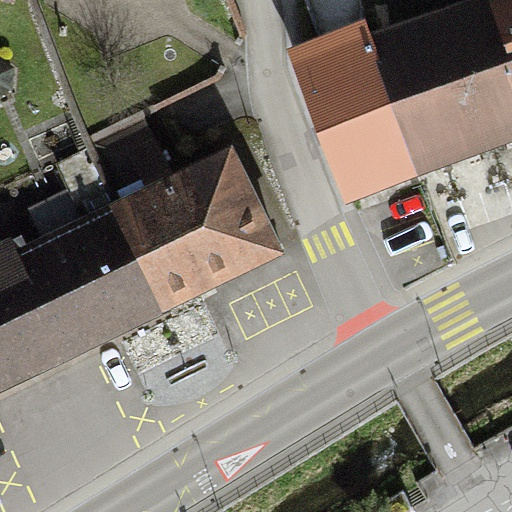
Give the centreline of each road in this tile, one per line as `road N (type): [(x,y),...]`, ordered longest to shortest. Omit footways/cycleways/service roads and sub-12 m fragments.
road 1 (residential): [(384,352),(303,187),(271,81),(258,0)]
road 2 (secondary): [(123,511),(384,352)]
road 3 (residential): [(476,511),(384,352)]
road 4 (secondary): [(384,352),(511,284)]
